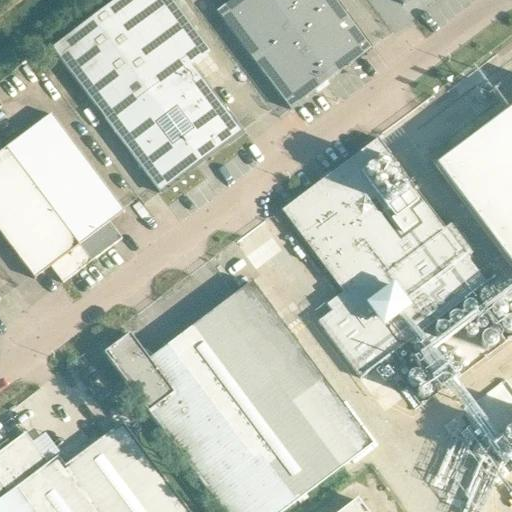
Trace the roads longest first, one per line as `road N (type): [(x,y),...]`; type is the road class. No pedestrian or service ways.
road 1 (unclassified): [(0,374),(503,0)]
road 2 (unknown): [(396,511),(384,473),(394,451),(511,365)]
